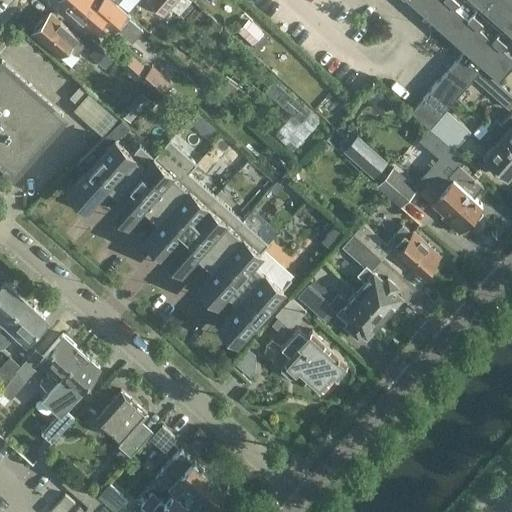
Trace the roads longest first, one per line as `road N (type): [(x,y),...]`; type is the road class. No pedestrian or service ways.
road 1 (residential): [(511,264),(301,498)]
road 2 (residential): [(102,318),(301,498)]
road 3 (residential): [(0,227),(102,318)]
